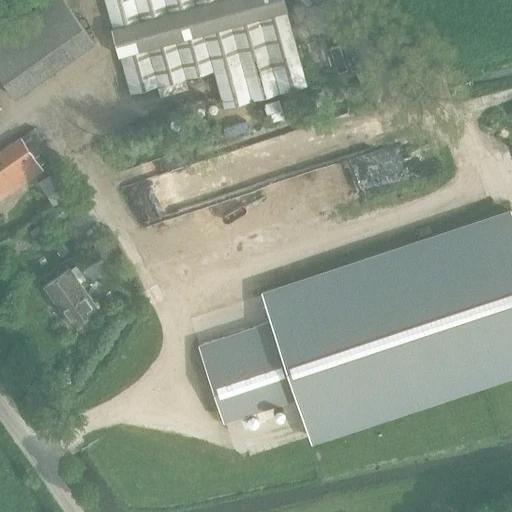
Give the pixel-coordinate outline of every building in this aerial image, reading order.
[(0,76),(15,98),(93,42),(63,0),(48,0),(0,34),(0,76)] [(0,0),(0,30),(15,20),(0,0)] [(224,107),(306,85),(283,0),(104,0),(130,93),(157,86),(184,78),(213,70),(224,107)] [(357,91),(333,35),(311,44),(335,101),(357,91)] [(184,78),(157,86),(159,96),(187,89),(184,78)] [(33,158),(46,148),(33,129),(0,151),(0,198),(41,170),(33,158)] [(38,183),(54,206),(68,196),(52,173),(38,183)] [(60,206),(40,219),(48,229),(67,216),(60,206)] [(271,321),(199,345),(211,382),(215,391),(222,398),(229,403),(239,406),(242,414),(296,396),(310,438),(511,370),(511,221),(509,213),(263,295),(271,321)] [(39,225),(29,232),(33,237),(43,230),(39,225)] [(102,237),(93,243),(99,252),(108,246),(102,237)] [(60,242),(53,246),(61,258),(68,253),(60,242)] [(69,268),(43,286),(71,324),(96,306),(78,281),(85,277),(75,264),(69,268)] [(120,276),(116,288),(131,294),(135,282),(120,276)]
